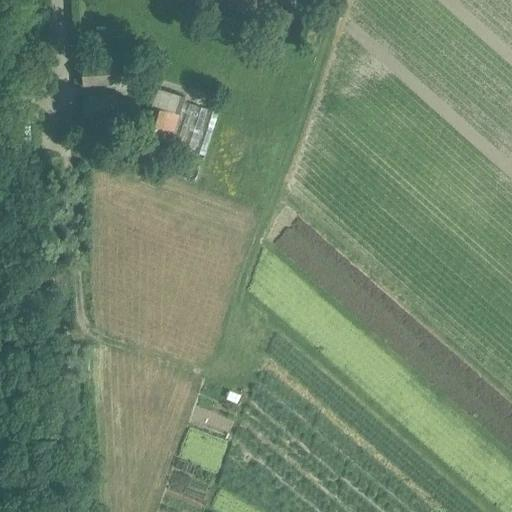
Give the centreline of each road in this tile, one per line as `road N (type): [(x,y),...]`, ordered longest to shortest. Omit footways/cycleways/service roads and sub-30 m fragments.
road 1 (track): [(33,511),(93,409),(68,149)]
road 2 (track): [(237,299),(215,375),(87,333)]
road 3 (residential): [(68,149),(60,0)]
